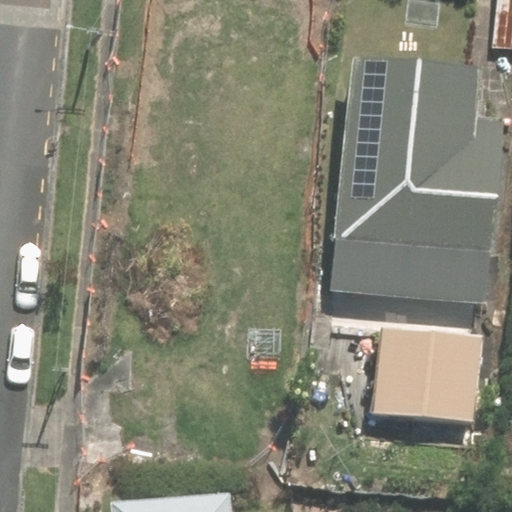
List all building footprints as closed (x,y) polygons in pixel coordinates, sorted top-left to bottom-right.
[(511,0),(497,0),(493,47),(511,48),(511,0)] [(282,70),(281,46),(223,41),(221,68),(184,66),(174,244),(297,251),(307,71),(282,70)] [(353,68),(335,252),(491,266),(504,132),(477,128),(481,81),(353,68)] [(479,393),(489,309),(390,298),(380,383),(404,385),(400,419),(439,422),(443,390),(479,393)] [(217,385),(122,383),(121,471),(216,472),(217,385)] [(224,511),(224,499),(111,507),(111,511),(224,511)]
